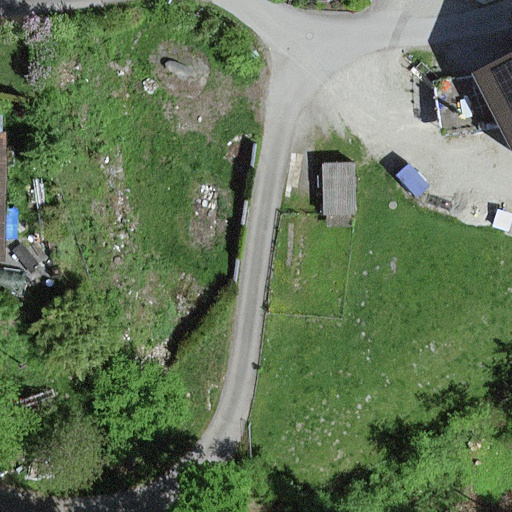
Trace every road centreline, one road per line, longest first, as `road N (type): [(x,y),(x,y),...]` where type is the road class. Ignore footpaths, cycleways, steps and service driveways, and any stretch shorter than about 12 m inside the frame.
road 1 (track): [(298,40),(228,446),(167,489),(110,499)]
road 2 (residential): [(244,0),(298,40),(331,42),(493,19),(511,9)]
